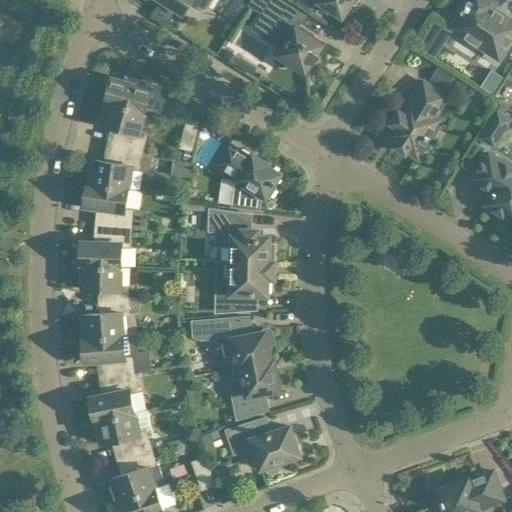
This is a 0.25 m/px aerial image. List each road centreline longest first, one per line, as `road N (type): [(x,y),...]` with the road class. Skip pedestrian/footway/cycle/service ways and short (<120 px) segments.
road 1 (residential): [(75,511),(49,416),(38,243),(54,122),(93,14)]
road 2 (residential): [(323,153),(316,317),(327,397),(355,468)]
road 3 (residential): [(323,153),(93,14)]
road 4 (residential): [(511,276),(323,153)]
road 5 (residential): [(355,468),(506,410),(511,372)]
road 6 (residential): [(419,0),(323,153)]
road 7 (residential): [(238,511),(355,468)]
